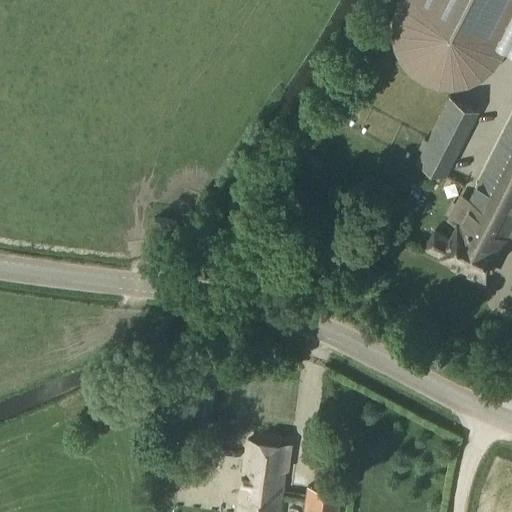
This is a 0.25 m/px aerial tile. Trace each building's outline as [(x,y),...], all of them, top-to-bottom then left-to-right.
[(397,17),(396,31),(398,45),(404,57),(413,68),(424,76),(437,81),(451,82),(465,80),(477,74),(488,65),(496,54),(501,42),(511,18),(511,0),(405,0),(402,4),(397,17)] [(448,94),(416,158),(445,174),(478,110),(448,94)] [(434,229),(424,249),(483,278),(510,225),(511,226),(511,225),(511,106),(464,202),(458,199),(442,232),(434,229)] [(323,160),(309,152),(303,164),(317,172),(323,160)] [(152,218),(151,230),(175,232),(176,220),(152,218)] [(132,239),(118,241),(119,253),(133,251),(132,239)] [(247,441),(237,511),(277,511),(283,468),(286,469),(289,447),(247,441)] [(308,485),(305,511),(338,511),(341,489),(308,485)]
